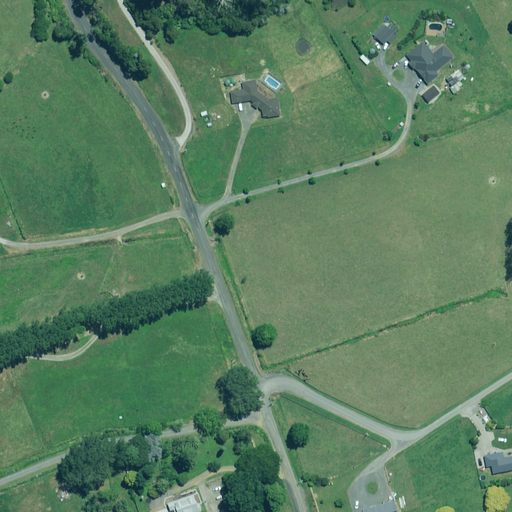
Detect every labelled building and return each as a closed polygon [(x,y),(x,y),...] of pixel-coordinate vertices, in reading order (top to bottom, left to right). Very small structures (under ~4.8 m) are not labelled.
[(397,29),(391,23),(387,28),(383,24),(373,35),(383,44),(387,41),(390,44),(397,36),(394,33),(397,29)] [(433,54),(423,42),(407,56),(411,61),(409,63),(414,69),(415,68),(427,84),(439,74),(435,71),(453,57),(444,46),(433,54)] [(459,81),(454,75),(447,79),(451,86),(459,81)] [(261,108),(262,116),(267,116),(267,117),(279,116),(278,99),(270,100),(257,91),(257,88),(255,81),(241,83),(243,90),(229,92),(231,104),(251,101),(253,103),(251,106),(256,109),(258,106),(261,108)] [(511,456),(503,458),(502,453),(484,456),(486,467),(491,466),(493,474),(511,470),(511,456)] [(199,511),(203,511),(197,494),(193,495),(168,504),(170,511),(176,510),(176,511),(167,511),(167,509),(157,511),(199,511)] [(377,506),(378,511),(393,511),(397,511),(394,502),(377,506)]
